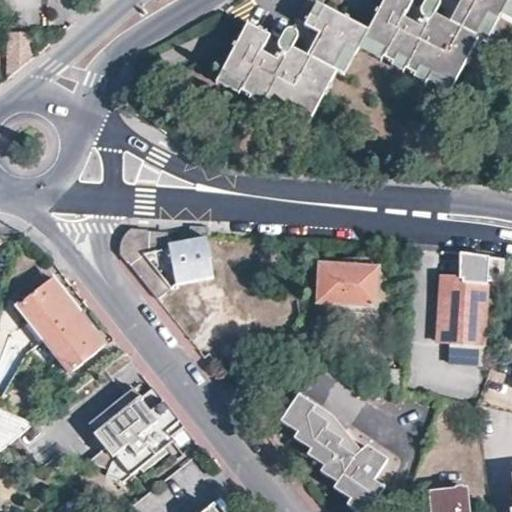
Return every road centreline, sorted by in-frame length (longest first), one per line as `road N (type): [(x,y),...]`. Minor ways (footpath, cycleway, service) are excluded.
road 1 (residential): [(105,285),(284,511)]
road 2 (secondary): [(61,124),(115,52),(200,0)]
road 3 (secondary): [(134,0),(10,106)]
road 4 (tertiary): [(369,205),(511,237)]
road 5 (tertiary): [(369,205),(225,195)]
road 6 (tertiary): [(511,210),(369,205)]
road 7 (residential): [(13,182),(105,285)]
road 8 (tertiary): [(225,195),(110,139)]
